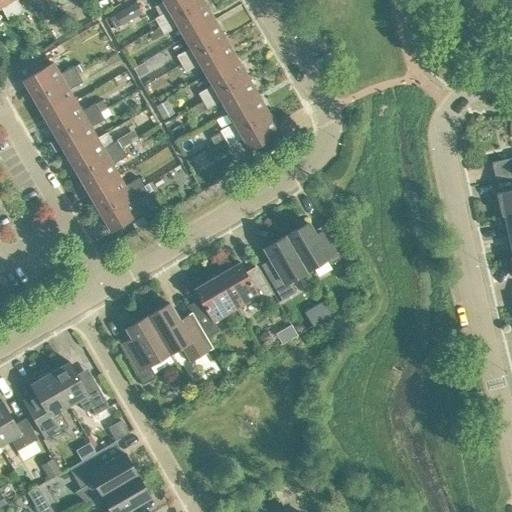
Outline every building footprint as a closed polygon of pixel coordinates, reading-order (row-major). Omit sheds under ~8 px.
[(15,16),(5,0),(0,0),(0,8),(7,21),(15,16)] [(5,0),(15,16),(23,11),(16,0),(5,0)] [(58,5),(54,0),(45,0),(50,9),(58,5)] [(103,13),(110,8),(104,0),(103,0),(97,4),(103,13)] [(154,19),(158,27),(202,1),(201,0),(161,0),(167,11),(154,19)] [(213,20),(202,1),(158,27),(163,35),(177,27),(183,37),(213,20)] [(108,18),(114,29),(142,14),(135,2),(108,18)] [(175,56),(180,64),(224,38),(213,20),(183,37),(189,48),(175,56)] [(163,35),(158,27),(147,33),(152,41),(163,35)] [(198,64),(205,75),(235,57),(224,38),(180,64),(185,72),(198,64)] [(197,93),(202,101),(246,76),(235,57),(205,75),(211,85),(197,93)] [(22,80),(33,100),(77,74),(73,66),(59,74),(52,63),(22,80)] [(148,71),(143,63),(133,69),(138,77),(148,71)] [(33,100),(44,118),(74,100),(68,90),(82,82),(77,74),(33,100)] [(220,101),(226,112),(257,94),(246,76),(202,101),(206,109),(220,101)] [(219,131),(223,139),(268,113),(257,94),(226,112),(233,123),(219,131)] [(44,118),(55,137),(99,111),(94,103),(81,111),(74,100),(44,118)] [(173,113),(166,100),(155,107),(163,119),(173,113)] [(55,137),(66,155),(96,138),(90,127),(104,119),(99,111),(55,137)] [(279,132),(268,113),(223,139),(228,147),(242,139),(248,150),(259,144),(270,138),(279,132)] [(124,135),(116,140),(121,148),(129,143),(124,135)] [(66,155),(76,174),(121,148),(116,140),(102,148),(96,138),(66,155)] [(252,156),(263,150),(259,144),(248,150),(252,156)] [(76,174),(87,193),(118,175),(112,164),(125,156),(121,148),(76,174)] [(495,182),(511,178),(511,157),(490,162),(495,182)] [(87,193),(98,211),(143,186),(138,178),(124,186),(118,175),(87,193)] [(143,186),(98,211),(109,231),(140,213),(133,202),(147,194),(143,186)] [(500,216),(504,215),(511,213),(511,190),(495,194),(500,216)] [(146,224),(142,217),(131,223),(135,230),(146,224)] [(307,223),(285,235),(306,270),(327,258),(330,264),(340,258),(326,233),(316,238),(307,223)] [(306,270),(285,235),(263,248),(273,264),(263,269),(281,300),(295,292),(288,280),(306,270)] [(239,262),(216,275),(235,309),(258,296),(261,301),(273,294),(259,270),(247,277),(239,262)] [(190,310),(191,313),(206,338),(218,331),(213,322),(235,309),(216,275),(193,289),(201,303),(190,310)] [(324,302),(315,307),(323,320),(331,315),(324,302)] [(168,303),(147,316),(169,353),(180,346),(188,361),(211,347),(206,338),(191,313),(179,321),(168,303)] [(169,353),(147,316),(125,328),(135,345),(123,352),(142,385),(155,377),(148,365),(169,353)] [(68,362),(49,373),(68,405),(77,400),(83,411),(90,407),(94,415),(109,407),(92,379),(82,385),(68,362)] [(68,405),(49,373),(29,384),(43,407),(31,414),(45,438),(67,426),(58,411),(68,405)] [(1,401),(0,401),(0,444),(10,439),(16,451),(37,439),(25,418),(14,424),(1,401)] [(129,433),(121,420),(108,427),(115,440),(129,433)] [(101,495),(136,475),(124,453),(99,467),(92,454),(69,468),(80,489),(76,491),(89,502),(101,495)] [(60,473),(52,459),(40,466),(48,479),(60,473)] [(303,476),(313,492),(326,484),(317,468),(303,476)] [(136,475),(101,495),(109,508),(102,511),(126,511),(125,510),(149,496),(136,475)] [(45,498),(38,486),(26,493),(34,505),(45,498)] [(264,511),(297,511),(296,511),(294,511),(284,511),(279,503),(264,511)]
